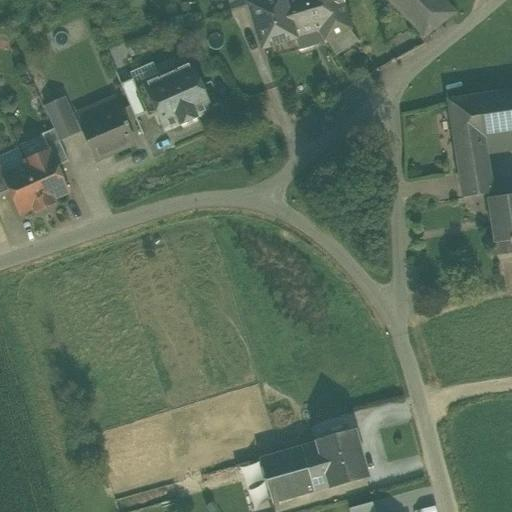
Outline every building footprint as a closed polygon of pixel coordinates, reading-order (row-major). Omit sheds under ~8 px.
[(340,0),(264,0),(249,5),(263,48),(264,48),(295,38),(318,31),(325,41),(326,41),(349,29),(350,29),(340,0)] [(388,0),(424,37),(455,14),(454,13),(442,0),(388,0)] [(360,42),(349,29),(326,41),(336,57),(360,42)] [(295,38),(299,49),(325,41),(318,31),(295,38)] [(159,78),(157,73),(153,63),(130,73),(133,79),(136,88),(159,78)] [(158,114),(165,130),(179,123),(180,125),(197,118),(196,116),(210,110),(190,64),(176,70),(174,66),(157,73),(159,78),(136,88),(135,88),(146,114),(148,118),(158,114)] [(130,106),(135,119),(146,114),(135,88),(136,88),(133,79),(121,85),(130,106)] [(511,90),(477,96),(484,137),(511,132),(511,90)] [(448,101),(463,199),(493,194),(486,154),(484,137),(477,96),(448,101)] [(75,113),(82,128),(119,111),(112,97),(75,113)] [(78,132),(64,100),(44,108),(54,129),(59,141),(78,132)] [(119,111),(126,128),(128,127),(126,123),(135,119),(130,106),(119,111)] [(82,128),(95,156),(111,149),(113,155),(134,146),(126,128),(119,111),(82,128)] [(50,150),(57,167),(68,162),(59,141),(54,129),(41,135),(48,151),(50,150)] [(511,132),(484,137),(486,154),(511,150),(511,132)] [(19,149),(24,161),(48,151),(41,135),(17,146),(19,149)] [(24,161),(19,149),(0,157),(0,166),(4,175),(26,165),(24,161)] [(24,161),(26,165),(45,209),(56,204),(54,201),(69,194),(57,167),(50,150),(48,151),(24,161)] [(35,213),(45,209),(26,165),(4,175),(2,175),(9,190),(20,216),(33,210),(35,213)] [(0,194),(9,190),(2,175),(4,175),(0,166),(0,194)] [(511,196),(488,199),(495,244),(511,241),(511,196)] [(511,253),(511,241),(495,244),(496,256),(511,253)] [(317,443),(330,488),(367,477),(354,432),(317,443)] [(260,460),(272,504),(273,504),(330,488),(317,443),(260,460)] [(349,511),(374,511),(372,503),(349,509),(349,511)]
